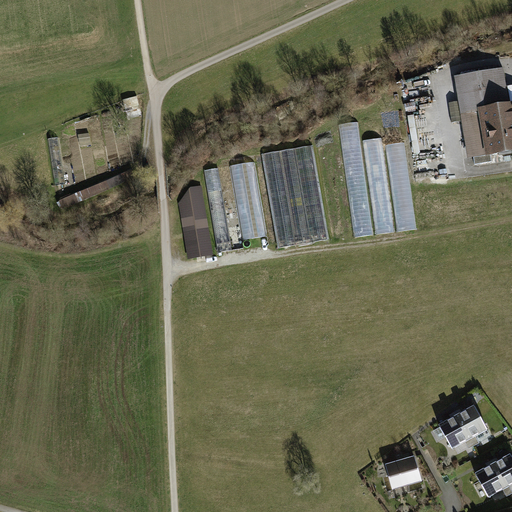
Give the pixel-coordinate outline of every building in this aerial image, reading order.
[(466,163),(511,155),(511,106),(507,108),(502,73),(453,80),(466,163)] [(373,235),(358,122),(339,125),(353,238),(373,235)] [(348,237),(331,129),(313,132),(330,240),(348,237)] [(89,134),(78,136),(80,147),(91,145),(89,134)] [(393,232),(381,139),(363,141),(375,234),(393,232)] [(396,232),(415,229),(404,142),(385,145),(396,232)] [(327,240),(311,146),(263,155),(279,249),(327,240)] [(243,241),(265,238),(253,162),(230,166),(243,241)] [(218,168),(203,171),(216,253),(232,251),(218,168)] [(136,179),(132,170),(57,203),(61,211),(136,179)] [(212,255),(200,185),(177,189),(183,224),(177,225),(183,260),(212,255)] [(480,408),(462,418),(475,441),(493,431),(480,408)] [(462,418),(441,429),(453,452),(475,441),(462,418)] [(427,483),(419,457),(387,467),(395,493),(427,483)] [(511,459),(501,466),(511,486),(511,459)] [(511,486),(501,466),(480,478),(492,500),(511,489),(511,486)]
